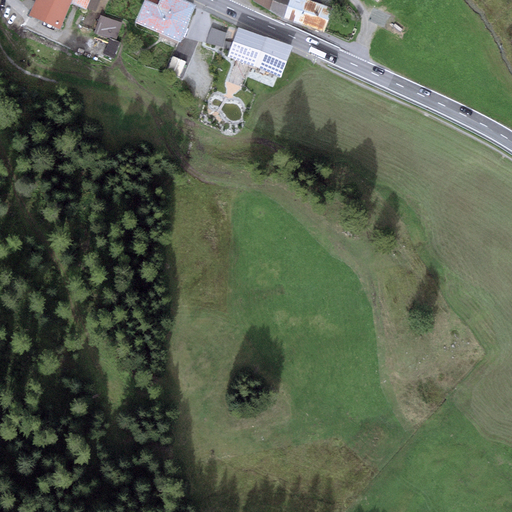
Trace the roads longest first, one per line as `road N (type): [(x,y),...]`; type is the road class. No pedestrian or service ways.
road 1 (primary): [(511,140),(212,0)]
road 2 (track): [(0,150),(70,289),(88,357)]
